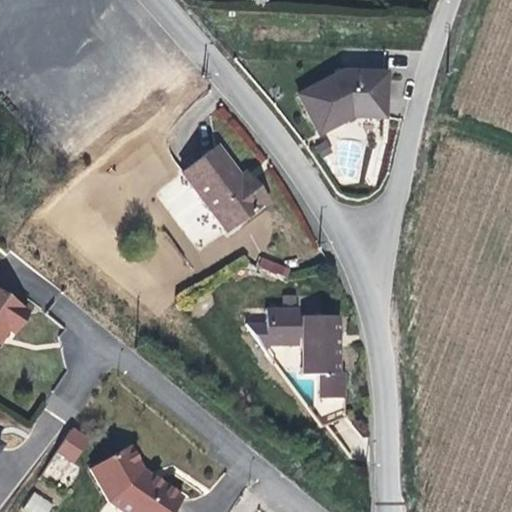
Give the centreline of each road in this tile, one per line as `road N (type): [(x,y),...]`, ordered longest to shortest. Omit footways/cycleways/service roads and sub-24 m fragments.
road 1 (residential): [(143,0),(238,106),(374,301)]
road 2 (residential): [(307,511),(89,355),(40,427)]
road 3 (residential): [(374,301),(464,0)]
road 4 (residential): [(374,301),(381,511)]
